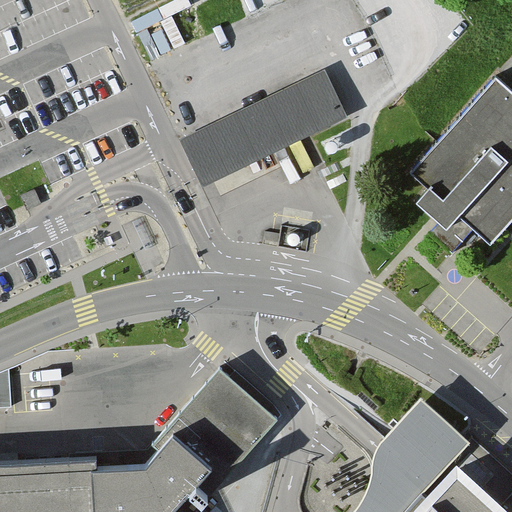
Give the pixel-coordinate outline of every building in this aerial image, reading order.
[(323,63),(181,132),(204,181),(347,112),(323,63)] [(511,217),(511,81),(498,69),(411,168),(493,239),(511,217)] [(158,244),(145,216),(133,222),(146,249),(158,244)] [(509,511),(455,463),(425,495),(410,511),(176,511),(172,504),(193,482),(209,494),(277,418),(219,366),(142,444),(0,451),(0,511),(509,511)] [(458,437),(420,402),(381,443),(375,454),(372,470),(370,489),(364,502),(355,511),(410,511),(425,495),(455,463),(469,446),(458,437)]
